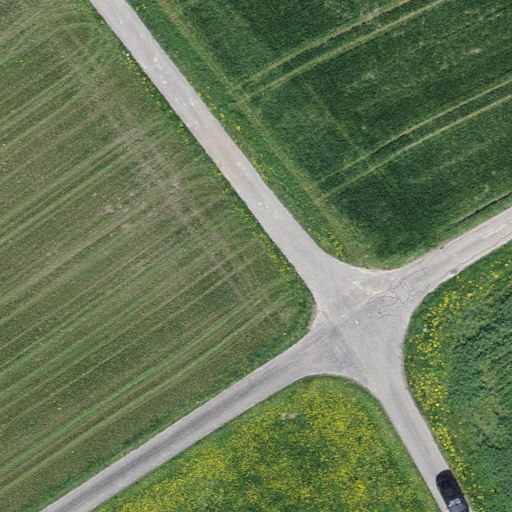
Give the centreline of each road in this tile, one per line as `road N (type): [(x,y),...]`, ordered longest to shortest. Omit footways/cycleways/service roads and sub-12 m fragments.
road 1 (track): [(460,511),(357,324),(106,0)]
road 2 (track): [(511,231),(70,511)]
